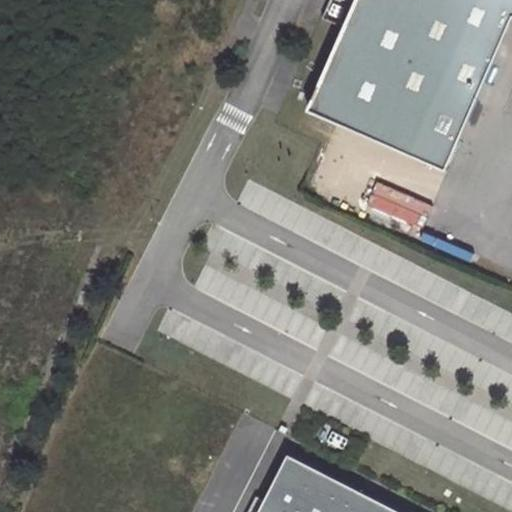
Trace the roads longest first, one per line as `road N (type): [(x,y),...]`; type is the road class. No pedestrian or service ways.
road 1 (unclassified): [(151,282),(511,463)]
road 2 (unclassified): [(511,358),(195,196)]
road 3 (unknown): [(195,196),(301,0)]
